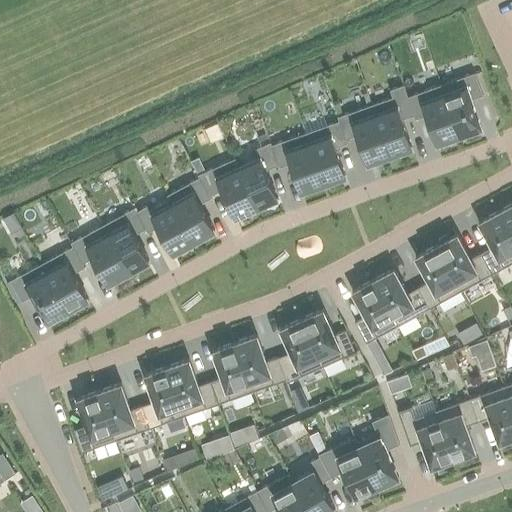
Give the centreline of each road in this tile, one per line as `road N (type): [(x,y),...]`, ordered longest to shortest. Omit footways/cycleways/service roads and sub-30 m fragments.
road 1 (residential): [(13,378),(45,348),(266,229),(511,140)]
road 2 (residential): [(13,378),(66,376),(297,293),(511,174)]
road 3 (residential): [(82,511),(13,378)]
